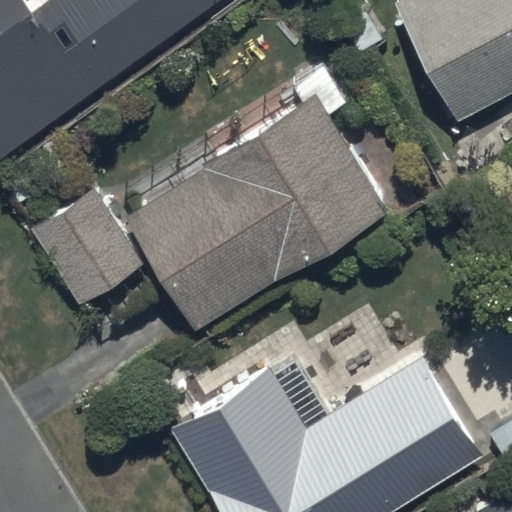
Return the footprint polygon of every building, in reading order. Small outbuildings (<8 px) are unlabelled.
[(0,0),(0,158),(230,0),(55,0),(36,13),(26,0),(0,0)] [(511,0),(410,0),(397,7),(460,125),(511,96),(511,0)] [(198,335),(386,212),(326,120),(348,105),(324,68),(294,88),(302,100),(122,218),(198,335)] [(142,264),(91,190),(30,233),(80,307),(142,264)] [(222,511),(389,511),(483,453),(425,351),(326,413),(297,365),(275,379),(265,364),(168,425),(222,511)] [(511,511),(511,482),(501,489),(505,495),(476,511),(511,511)]
